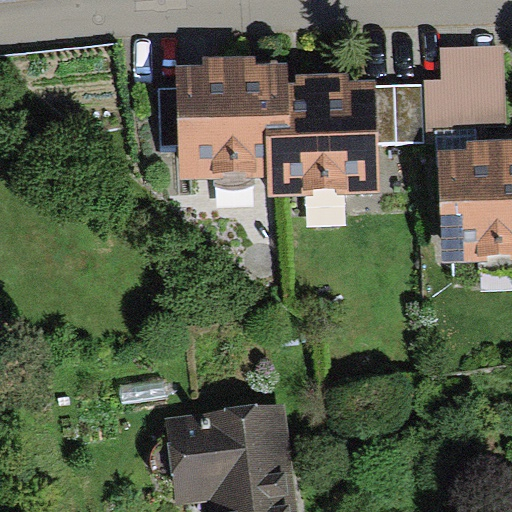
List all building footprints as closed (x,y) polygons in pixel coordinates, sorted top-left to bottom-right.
[(427,132),(506,130),(504,51),(442,53),(443,84),(425,85),(427,132)] [(256,64),(203,66),(203,75),(178,76),(178,91),(180,155),(182,187),(269,184),(270,205),(382,201),(380,147),(378,88),(350,89),(350,81),(288,83),(288,72),(256,73),(256,64)] [(423,87),(378,88),(380,147),(424,147),(423,87)] [(180,155),(178,91),(158,91),(160,155),(180,155)] [(511,149),(469,151),(469,158),(440,159),(446,271),(511,268),(511,149)] [(300,511),(288,407),(166,422),(177,510),(210,506),(211,511),(300,511)]
